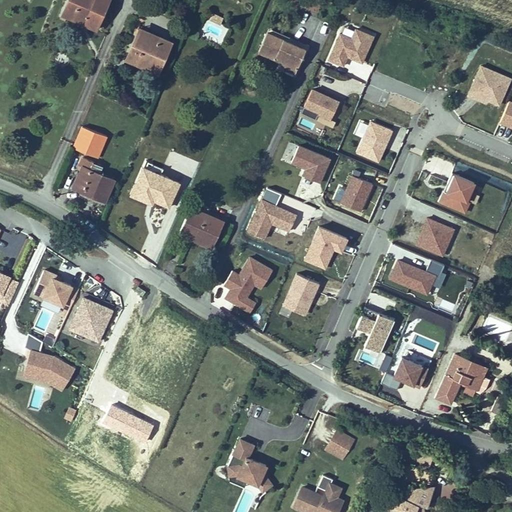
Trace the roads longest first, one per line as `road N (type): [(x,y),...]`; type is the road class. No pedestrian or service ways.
road 1 (residential): [(511,155),(430,116),(316,381)]
road 2 (unclassified): [(316,381),(0,184)]
road 3 (unclassified): [(511,450),(409,423),(316,381)]
